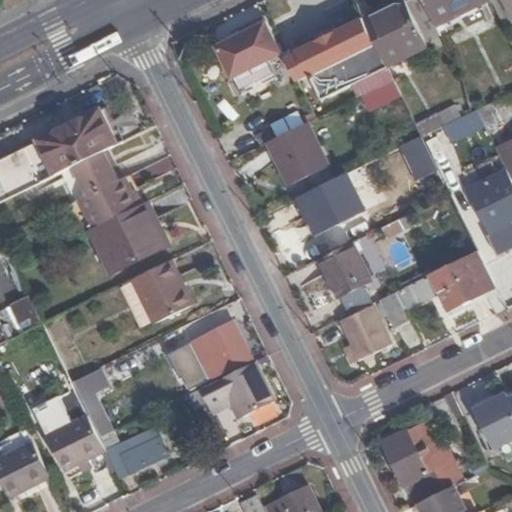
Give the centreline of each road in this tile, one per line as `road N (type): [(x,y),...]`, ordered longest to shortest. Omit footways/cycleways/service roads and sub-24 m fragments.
road 1 (residential): [(328,422),(121,4)]
road 2 (residential): [(511,332),(328,422)]
road 3 (residential): [(328,422),(147,511)]
road 4 (secondary): [(121,4),(0,65)]
